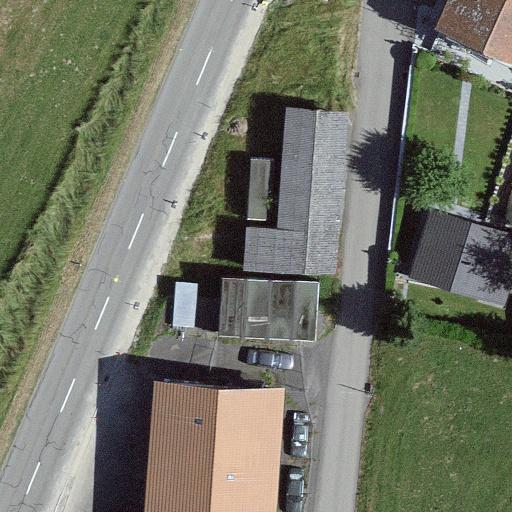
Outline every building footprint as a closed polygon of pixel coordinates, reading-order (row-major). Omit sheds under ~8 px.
[(511,0),(446,0),(431,39),(511,70),(511,0)] [(245,259),(337,263),(344,96),(282,94),(280,147),(250,146),(245,259)] [(425,196),(407,269),(511,295),(511,211),(511,217),(425,196)] [(221,262),(218,326),(318,329),(320,265),(221,262)] [(273,511),(278,395),(156,391),(151,511),(273,511)]
